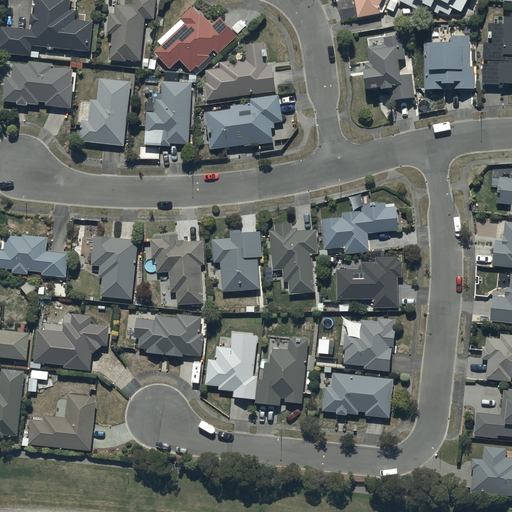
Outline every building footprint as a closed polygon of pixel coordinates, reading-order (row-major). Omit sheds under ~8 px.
[(32,33),(1,30),(0,39),(0,56),(32,59),(33,48),(90,53),(92,25),(75,23),(76,15),(69,15),(70,0),(36,0),(34,19),(32,18),(31,28),(33,29),(32,33)] [(155,0),(132,0),(132,10),(115,9),(114,18),(109,17),(108,37),(113,38),(110,64),(125,66),(125,63),(142,64),(146,22),(153,23),(155,0)] [(389,0),(353,0),(359,22),(381,17),(379,10),(382,5),(386,7),(389,0)] [(399,0),(398,3),(421,14),(423,10),(438,16),(439,14),(450,19),(453,12),(462,16),(468,3),(472,5),(474,0),(399,0)] [(184,26),(154,56),(170,72),(179,63),(191,75),(197,69),(198,71),(209,60),(208,58),(214,53),(219,58),(237,40),(219,22),(213,28),(202,17),(200,19),(192,11),(180,23),(184,26)] [(511,22),(505,22),(505,27),(488,27),(488,46),(483,46),(483,63),(489,63),(489,68),(482,68),(482,89),(511,88),(511,22)] [(402,39),(383,41),(384,49),(368,51),(370,65),(364,66),(366,76),(363,76),(366,96),(373,95),(373,98),(379,97),(378,93),(382,93),(382,97),(390,96),(392,104),(415,101),(412,79),(401,80),(398,63),(405,62),(402,39)] [(450,46),(424,47),(425,94),(447,93),(447,91),(456,91),(456,93),(476,93),(476,69),(471,69),(471,40),(450,40),(450,46)] [(264,47),(242,49),(244,64),(220,66),(221,72),(206,73),(208,86),(205,86),(207,102),(275,95),(272,68),(267,69),(264,47)] [(13,80),(6,79),(4,104),(18,106),(18,108),(28,109),(29,106),(39,107),(39,104),(47,105),(47,109),(72,111),(74,87),(72,87),(73,73),(53,71),(54,67),(30,65),(30,68),(14,67),(13,80)] [(131,85),(100,81),(97,104),(91,103),(89,124),(82,124),(80,144),(124,149),(131,85)] [(192,86),(162,85),(161,103),(156,103),(155,117),(146,117),(145,137),(160,138),(159,150),(170,150),(170,147),(190,148),(192,86)] [(231,113),(206,116),(211,153),(273,145),(272,132),(275,131),(274,126),(283,125),(279,97),(251,101),(251,106),(230,109),(231,113)] [(511,181),(499,180),(496,206),(511,207),(511,208),(511,215),(511,181)] [(342,221),(321,223),(323,252),(344,250),(345,256),(370,254),(369,235),(399,232),(397,210),(387,210),(386,206),(362,208),(362,214),(342,216),(342,221)] [(496,243),(493,268),(511,270),(511,225),(505,225),(503,244),(496,243)] [(292,227),(274,228),(275,234),(270,234),(273,273),(282,273),(283,284),(288,284),(289,297),(314,296),(311,257),(318,257),(316,233),(297,234),(297,232),(292,233),(292,227)] [(231,241),(212,242),(214,265),(220,265),(222,296),(261,294),(259,260),(263,260),(262,236),(242,237),(241,234),(231,235),(231,241)] [(0,253),(0,270),(14,271),(14,276),(28,277),(28,274),(43,275),(43,278),(53,279),(52,296),(66,298),(70,256),(47,254),(48,240),(23,237),(23,240),(6,239),(5,254),(0,253)] [(162,242),(151,242),(152,261),(157,261),(157,276),(171,276),(171,296),(177,296),(178,308),(203,307),(202,268),(205,268),(205,245),(185,245),(185,243),(179,243),(179,237),(162,238),(162,242)] [(95,239),(95,241),(92,268),(101,269),(100,280),(104,280),(102,299),(133,303),(139,244),(95,239)] [(337,273),(337,302),(374,302),(374,311),(399,311),(399,280),(403,280),(402,265),(397,265),(397,260),(376,260),(376,266),(361,266),(361,272),(359,272),(359,268),(353,269),(353,273),(337,273)] [(493,299),(491,323),(511,325),(511,277),(510,291),(506,291),(505,300),(493,299)] [(156,323),(137,321),(136,340),(140,340),(139,351),(149,352),(148,357),(162,359),(162,356),(167,356),(166,359),(183,361),(183,357),(202,359),(204,337),(200,336),(202,319),(178,317),(177,322),(156,320),(156,323)] [(64,333),(38,332),(35,365),(64,367),(64,371),(91,373),(92,356),(103,349),(109,350),(110,329),(92,328),(93,319),(73,318),(73,327),(65,326),(64,333)] [(2,320),(0,320),(0,359),(29,362),(31,336),(0,333),(2,320)] [(377,325),(362,324),(361,340),(345,338),(344,353),(346,353),(345,367),(364,369),(364,372),(390,374),(392,350),(394,351),(395,333),(394,332),(395,323),(378,321),(377,325)] [(256,403),(258,383),(258,379),(254,379),(258,339),(232,337),(230,351),(217,350),(215,364),(208,363),(205,388),(219,390),(219,392),(235,394),(234,401),(256,403)] [(501,342),(486,341),(485,352),(482,352),(481,362),(487,362),(486,383),(511,385),(511,382),(511,338),(501,338),(501,342)] [(258,383),(256,403),(256,407),(280,409),(281,400),(287,401),(287,406),(302,408),(309,343),(289,341),(288,353),(272,352),(270,366),(265,366),(263,383),(258,383)] [(25,374),(2,372),(0,403),(0,402),(0,440),(5,441),(5,438),(19,439),(25,374)] [(332,390),(325,389),(323,414),(337,415),(337,418),(347,419),(347,417),(358,418),(359,414),(366,415),(366,419),(390,421),(393,382),(333,377),(332,390)] [(477,416),(475,439),(498,441),(498,437),(511,438),(511,394),(503,394),(501,418),(477,416)] [(43,423),(32,422),(29,448),(92,454),(96,405),(91,399),(69,397),(67,421),(44,419),(43,423)] [(483,463),(472,462),(471,473),(473,473),(471,495),(511,498),(511,461),(506,461),(507,451),(485,449),(483,463)]
